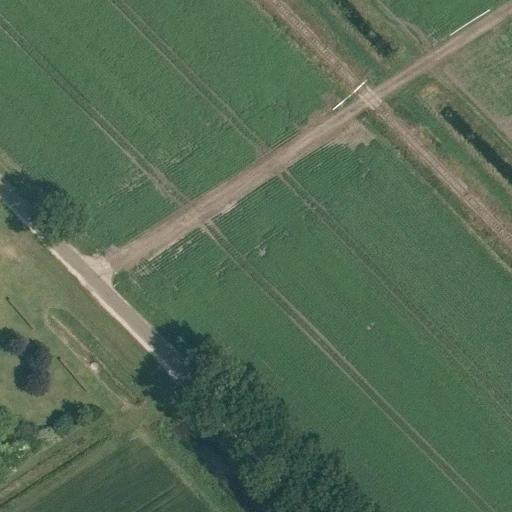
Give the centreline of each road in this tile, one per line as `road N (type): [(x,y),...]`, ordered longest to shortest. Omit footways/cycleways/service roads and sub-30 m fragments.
road 1 (track): [(91,279),(511,5)]
road 2 (unclassified): [(321,511),(0,188)]
